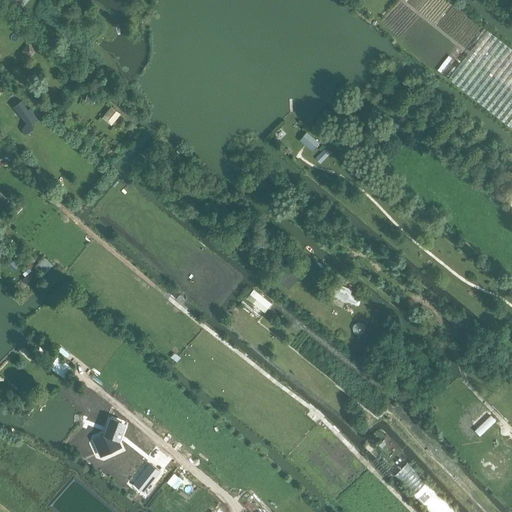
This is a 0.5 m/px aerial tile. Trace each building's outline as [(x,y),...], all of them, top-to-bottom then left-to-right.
[(30,57),(37,48),(28,42),(21,50),(30,57)] [(6,87),(0,91),(0,95),(21,114),(28,105),(6,87)] [(94,103),(96,96),(87,93),(85,100),(94,103)] [(112,125),(121,114),(111,105),(102,116),(112,125)] [(34,109),(28,116),(35,121),(41,114),(34,109)] [(313,149),(320,141),(307,130),(300,138),(313,149)] [(315,159),(321,164),(330,153),(329,153),(325,148),(324,148),(315,159)] [(0,191),(0,204),(3,207),(9,200),(0,191)] [(13,270),(18,266),(12,260),(8,265),(13,270)] [(286,265),(275,277),(288,289),(299,277),(286,265)] [(25,288),(38,277),(30,269),(18,281),(25,288)] [(337,282),(333,296),(359,304),(362,295),(352,292),(353,287),(337,282)] [(264,311),(271,303),(253,289),(246,297),(264,311)] [(442,394),(449,401),(464,387),(457,380),(442,394)] [(497,421),(491,415),(474,430),(480,437),(497,421)] [(104,434),(93,439),(98,449),(101,447),(104,454),(121,446),(118,440),(119,439),(125,424),(119,422),(120,420),(111,417),(104,434)] [(511,444),(505,438),(494,448),(510,464),(507,467),(511,472),(511,473),(511,444)] [(144,471),(130,487),(137,494),(152,478),(144,471)] [(222,511),(226,506),(219,500),(215,505),(222,511)]
